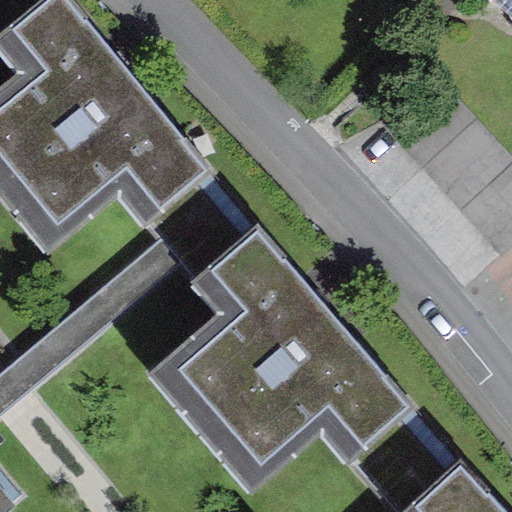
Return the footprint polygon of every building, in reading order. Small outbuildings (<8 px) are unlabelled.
[(218,164),(66,0),(48,0),(4,40),(38,77),(0,111),(0,164),(67,236),(130,178),(163,214),(218,164)] [(511,242),(511,161),(434,76),(388,118),(506,248),(511,242)] [(0,511),(2,511),(22,497),(0,470),(0,399),(189,242),(176,226),(0,372),(0,511)] [(281,260),(256,231),(211,269),(236,298),(179,348),(181,350),(168,361),(266,475),(280,463),(281,465),(338,415),(363,443),(408,404),(383,376),(385,375),(283,258),(281,260)] [(487,493),(461,464),(417,505),(424,511),(507,511),(488,492),(487,493)]
